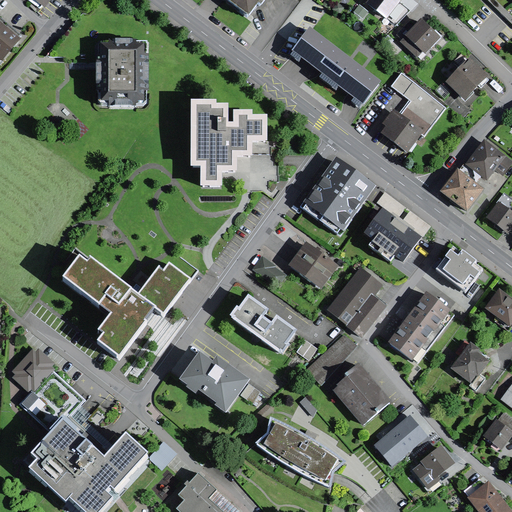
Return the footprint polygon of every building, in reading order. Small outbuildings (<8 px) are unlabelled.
[(33,0),(45,8),(51,0),(33,0)] [(225,0),(249,18),(258,5),(261,7),(266,0),(225,0)] [(402,2),(399,0),(369,0),(366,4),(388,21),(391,16),(395,19),(404,7),(401,4),(402,2)] [(358,7),(354,13),(361,18),(365,13),(358,7)] [(0,60),(2,63),(21,40),(20,39),(22,36),(0,17),(0,60)] [(441,39),(421,20),(415,27),(410,21),(394,37),(417,59),(422,53),(425,56),(441,39)] [(310,28),(292,52),(364,107),(381,83),(310,28)] [(101,47),(97,47),(98,102),(101,106),(109,106),(109,108),(136,109),(136,107),(144,107),(147,104),(147,93),(149,93),(149,42),(109,41),(109,45),(101,45),(101,47)] [(470,59),(445,84),(465,102),(490,78),(470,59)] [(424,138),(446,109),(402,74),(391,87),(409,101),(399,115),(393,111),(382,125),(386,128),(381,135),(408,155),(421,136),(424,138)] [(191,102),(190,169),(200,169),(200,189),(222,189),(222,174),(237,174),(237,159),(252,159),(252,143),(267,144),(268,117),(252,118),(252,113),(233,112),(233,124),(228,124),(228,106),(216,106),(216,102),(191,102)] [(511,161),(484,140),(465,166),(479,175),(487,181),(496,172),(503,178),(511,165),(511,161)] [(300,209),(341,238),(377,188),(337,159),(300,209)] [(458,170),(441,193),(467,214),(485,191),(474,182),(479,175),(465,166),(464,165),(460,171),(458,170)] [(393,215),(398,219),(407,208),(385,192),(377,204),(393,215)] [(497,205),(486,219),(508,235),(511,229),(511,212),(511,213),(511,212),(511,199),(504,194),(496,204),(497,205)] [(395,258),(404,265),(422,239),(414,233),(415,232),(402,222),(398,219),(393,215),(392,217),(383,210),(364,235),(373,242),(369,248),(391,264),(395,258)] [(410,211),(402,222),(415,232),(423,238),(431,227),(410,211)] [(306,243),(289,267),(321,291),(339,268),(324,256),(325,255),(318,249),(316,251),(306,243)] [(436,271),(465,294),(483,271),(475,265),(477,263),(463,252),(461,254),(453,248),(436,271)] [(277,267),(263,257),(252,271),(278,289),(287,276),(277,268),(277,267)] [(97,343),(119,360),(156,312),(163,317),(191,281),(169,265),(163,273),(159,269),(138,297),(90,261),(88,265),(80,259),(63,280),(99,310),(100,308),(110,316),(97,333),(102,337),(97,343)] [(361,268),(327,312),(363,340),(389,305),(376,296),(384,287),(361,268)] [(511,299),(499,290),(485,310),(510,329),(511,326),(511,299)] [(427,293),(388,344),(413,363),(413,362),(418,365),(454,317),(450,313),(451,312),(427,293)] [(231,321),(281,357),(281,356),(283,357),(290,347),(288,346),(297,333),(277,318),(271,325),(264,320),(269,312),(248,297),(239,310),(237,308),(230,318),(232,320),(231,321)] [(357,347),(345,336),(306,371),(321,387),(357,347)] [(318,349),(305,341),(296,353),(309,362),(318,349)] [(471,343),(451,370),(471,385),(469,387),(476,392),(486,380),(480,376),(490,363),(481,356),(483,353),(471,343)] [(32,391),(35,393),(54,372),(56,370),(52,368),(56,365),(39,350),(36,353),(33,350),(12,372),(16,375),(12,379),(29,394),(32,391)] [(215,408),(226,416),(250,383),(217,358),(213,363),(200,355),(179,382),(187,388),(186,390),(196,397),(199,393),(216,406),(215,408)] [(334,392),(363,427),(392,403),(359,365),(345,377),(347,379),(337,387),(338,389),(334,392)] [(37,463),(28,472),(66,506),(70,501),(82,511),(101,511),(112,501),(106,496),(110,491),(114,494),(149,457),(127,436),(110,454),(89,435),(71,418),(86,401),(54,372),(35,393),(32,391),(29,394),(20,406),(51,434),(30,457),(37,463)] [(261,393),(250,385),(241,397),(252,404),(261,393)] [(511,409),(511,387),(501,402),(511,409)] [(306,398),(300,403),(313,418),(317,411),(306,398)] [(496,420),(483,438),(502,452),(511,438),(511,432),(510,431),(511,427),(511,419),(504,413),(498,421),(496,420)] [(374,447),(392,469),(429,437),(411,416),(374,447)] [(303,476),(329,488),(333,473),(344,463),(327,451),(309,440),(291,429),(271,420),(268,435),(256,445),(281,462),(303,476)] [(177,455),(163,443),(149,457),(149,461),(162,471),(177,455)] [(422,464),(413,471),(428,491),(441,482),(438,477),(455,464),(442,446),(421,463),(422,464)] [(184,502),(177,510),(178,511),(222,511),(209,500),(217,491),(199,474),(190,484),(188,482),(184,486),(186,488),(178,496),(184,502)] [(511,511),(489,482),(484,486),(480,480),(464,492),(469,498),(467,499),(477,511),(511,511)]
